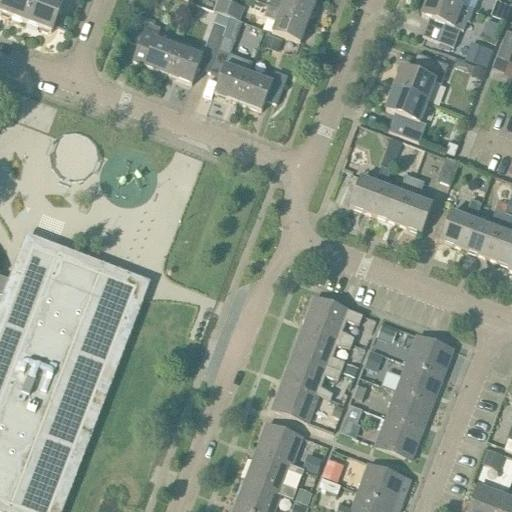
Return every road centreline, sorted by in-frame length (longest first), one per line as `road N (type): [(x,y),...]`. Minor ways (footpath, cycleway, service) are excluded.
road 1 (residential): [(176,511),(280,237)]
road 2 (residential): [(304,170),(66,83)]
road 3 (residential): [(494,319),(280,237)]
road 4 (residential): [(494,319),(426,511)]
road 5 (residential): [(304,170),(372,0)]
